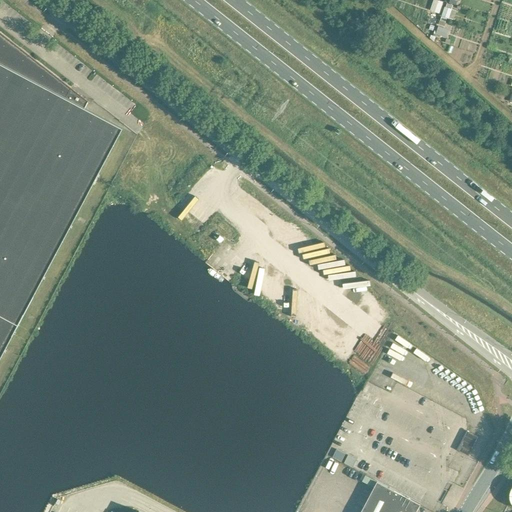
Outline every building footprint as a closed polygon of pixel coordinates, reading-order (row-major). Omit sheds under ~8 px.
[(458,5),(441,0),(434,0),(431,11),(453,18),(458,5)] [(448,29),(437,25),(435,33),(446,36),(448,29)] [(91,103),(0,32),(0,314),(19,324),(123,128),(85,108),(88,102),(91,104),(91,103)] [(149,235),(169,251),(178,239),(158,224),(149,235)] [(0,359),(19,324),(0,314),(0,359)] [(467,431),(457,450),(468,455),(478,436),(467,431)] [(340,459),(343,454),(336,450),(333,455),(340,459)] [(348,454),(344,462),(353,466),(356,458),(348,454)] [(360,511),(415,511),(420,504),(377,481),(360,511)]
